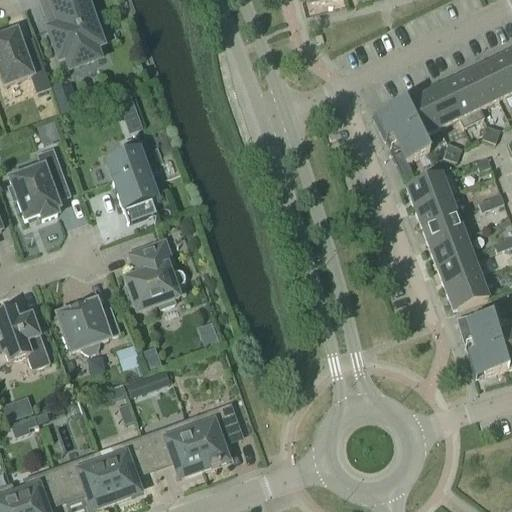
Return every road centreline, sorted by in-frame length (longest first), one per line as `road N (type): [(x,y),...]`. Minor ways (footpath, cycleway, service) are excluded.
road 1 (tertiary): [(376,408),(288,116)]
road 2 (tertiary): [(265,126),(336,377),(339,417)]
road 3 (residential): [(337,90),(429,327)]
road 4 (residential): [(511,4),(337,90)]
road 5 (tertiary): [(214,0),(265,126)]
road 6 (tertiary): [(201,511),(327,467)]
road 7 (tertiary): [(288,116),(240,0)]
